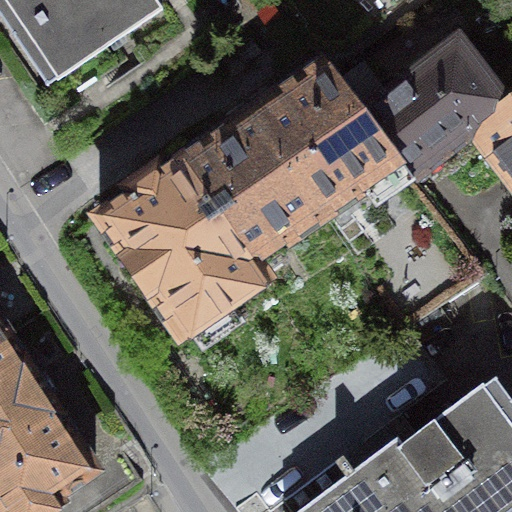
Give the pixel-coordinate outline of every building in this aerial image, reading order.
[(156,0),(2,0),(12,13),(58,81),(163,10),(156,0)] [(473,126),(505,102),(459,41),(365,112),(368,116),(366,117),(413,180),(445,155),(477,130),(473,126)] [(276,91),(251,109),(324,215),(365,187),(377,204),(413,180),(366,117),(368,116),(365,112),(326,61),(302,77),(278,94),(276,91)] [(473,126),(477,130),(511,176),(511,96),(505,102),(473,126)] [(205,144),(181,160),(262,278),(266,276),(265,275),(286,260),(277,247),(324,215),(251,109),(227,125),(229,127),(205,144)] [(99,216),(121,248),(118,250),(142,285),(145,283),(180,334),(190,327),(203,347),(242,321),(228,302),(262,278),(181,160),(161,174),(157,168),(143,178),(128,188),(132,194),(99,216)] [(0,340),(9,335),(0,321),(0,340)] [(67,423),(9,335),(0,340),(0,505),(4,511),(30,511),(97,468),(67,423)] [(363,441),(283,501),(291,511),(508,511),(511,509),(511,425),(482,386),(401,447),(396,440),(374,456),(363,441)]
